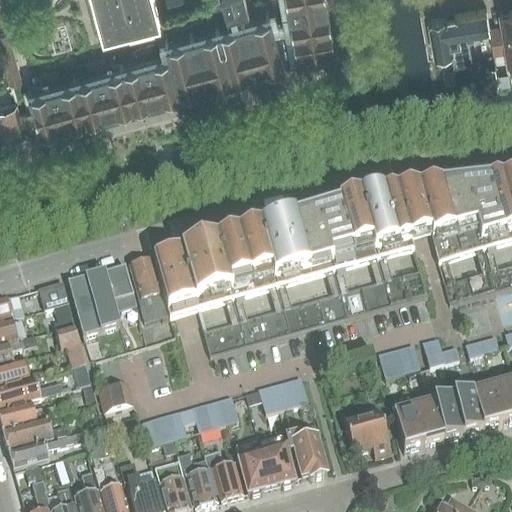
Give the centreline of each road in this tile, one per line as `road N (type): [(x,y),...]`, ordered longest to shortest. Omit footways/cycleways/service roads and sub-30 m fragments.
road 1 (tertiary): [(0,279),(399,167),(511,147)]
road 2 (residential): [(0,161),(348,60),(338,0)]
road 3 (residential): [(331,494),(511,445)]
